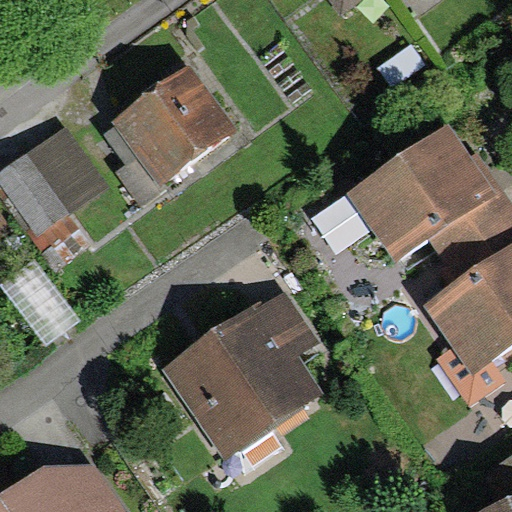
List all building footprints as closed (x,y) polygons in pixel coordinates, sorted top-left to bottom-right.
[(320,0),(333,19),(361,0),(320,0)] [(409,52),(376,74),(388,93),(421,71),(409,52)] [(190,87),(113,137),(154,199),(231,149),(190,87)] [(65,139),(0,181),(0,199),(26,240),(100,192),(65,139)] [(439,148),(345,210),(393,282),(433,255),(460,296),(422,321),(470,392),(511,364),(511,224),(500,205),(484,216),(439,148)] [(278,302),(166,379),(226,466),(310,408),(283,369),(311,350),(278,302)] [(107,511),(84,479),(39,485),(1,511),(107,511)]
